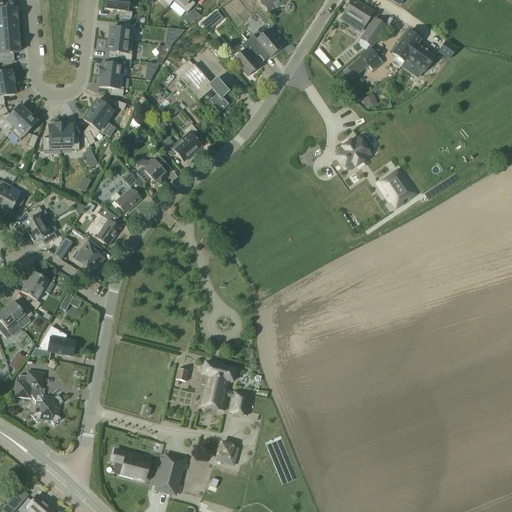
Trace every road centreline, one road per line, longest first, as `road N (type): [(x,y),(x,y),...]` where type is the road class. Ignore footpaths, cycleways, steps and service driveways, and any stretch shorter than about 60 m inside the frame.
road 1 (residential): [(109,307),(151,217),(239,141),(330,0)]
road 2 (residential): [(91,0),(81,81),(60,96),(36,83),(29,0)]
road 3 (residential): [(64,482),(84,456),(109,307)]
road 4 (residential): [(109,307),(46,257),(4,259)]
